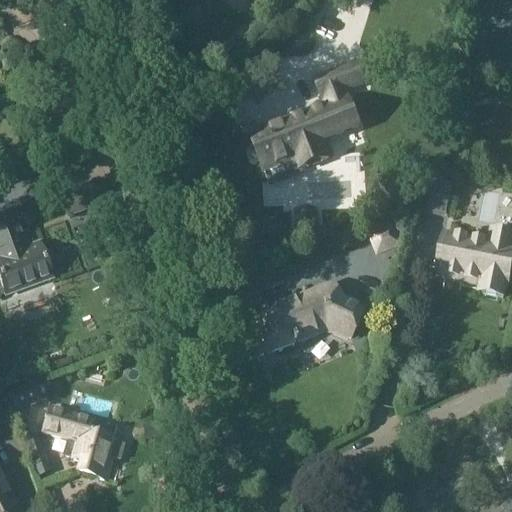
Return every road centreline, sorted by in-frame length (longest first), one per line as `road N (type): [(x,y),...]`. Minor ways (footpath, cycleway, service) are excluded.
road 1 (residential): [(222,511),(155,259),(104,124),(63,46),(14,0)]
road 2 (residential): [(251,511),(511,383)]
